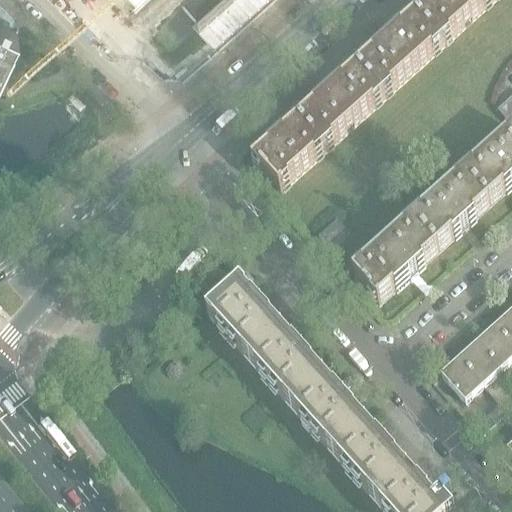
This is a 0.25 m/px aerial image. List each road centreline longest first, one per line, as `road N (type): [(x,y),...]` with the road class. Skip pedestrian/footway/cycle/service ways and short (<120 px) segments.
road 1 (residential): [(389,377),(175,145)]
road 2 (tertiary): [(175,145),(342,0)]
road 3 (tertiary): [(0,344),(114,220),(141,176)]
road 4 (residential): [(175,145),(32,0)]
road 5 (residential): [(510,511),(389,377)]
road 6 (tertiary): [(141,176),(93,199),(0,271)]
road 7 (residential): [(389,377),(511,265)]
road 8 (primary): [(87,511),(0,401)]
